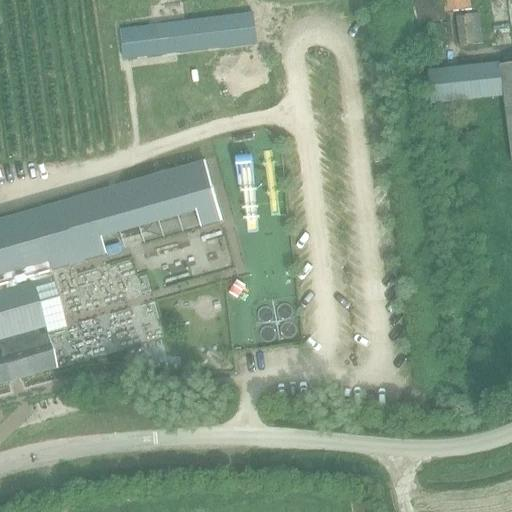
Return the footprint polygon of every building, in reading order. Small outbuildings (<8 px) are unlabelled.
[(470,11),(468,0),(445,0),(447,14),(470,11)] [(460,47),(482,44),(479,14),(456,17),(460,47)] [(155,28),(120,32),(124,61),(159,56),(155,28)] [(500,63),(428,72),(432,104),(449,102),(504,95),(500,66),(500,63)] [(511,64),(500,66),(504,95),(511,156),(511,64)] [(251,156),(277,155),(277,144),(251,145),(251,156)] [(213,187),(237,185),(236,173),(212,174),(213,187)] [(91,195),(0,220),(0,384),(55,369),(45,335),(65,330),(48,271),(107,254),(105,247),(103,239),(91,195)] [(268,233),(280,230),(276,216),(264,219),(268,233)] [(120,243),(105,247),(107,254),(108,256),(122,252),(120,243)] [(90,296),(96,311),(129,297),(123,282),(90,296)] [(153,317),(159,302),(146,297),(141,312),(153,317)] [(123,304),(123,337),(142,336),(141,304),(123,304)] [(236,322),(237,336),(253,335),(252,320),(236,322)] [(99,327),(64,338),(70,357),(105,345),(99,327)]
